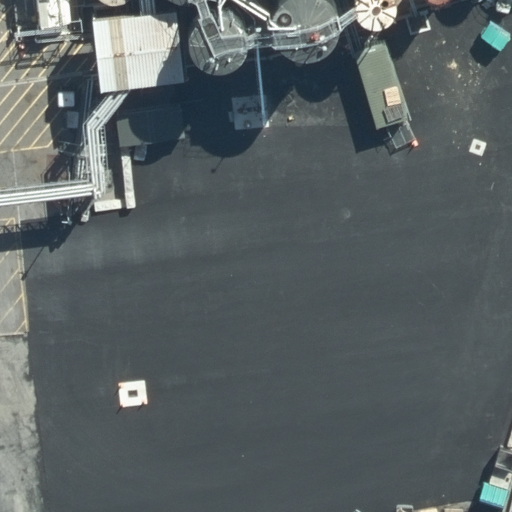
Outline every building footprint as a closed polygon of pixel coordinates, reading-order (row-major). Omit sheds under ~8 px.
[(35,0),(38,33),(74,30),(70,0),(35,0)] [(275,21),(275,27),(276,30),(276,33),(277,36),(278,39),(280,41),(281,44),(283,46),(285,48),(287,50),(290,52),(292,54),(295,55),(298,56),(300,57),(303,58),(306,58),(309,58),(312,58),(315,58),(318,57),(321,56),(323,55),(326,54),(328,52),(331,50),(333,48),(335,46),(337,44),(338,41),(340,39),(341,36),(342,33),(342,30),(343,27),(343,24),(343,21),(342,18),(342,15),(341,13),(340,10),(338,7),(337,5),(335,2),(333,0),(332,0),(285,0),(283,3),(281,5),(280,7),(278,10),(277,13),(276,16),(276,18),(275,21)] [(180,8),(95,16),(101,88),(187,80),(180,8)] [(192,43),(193,46),(193,48),(194,51),(195,53),(196,55),(198,57),(199,59),(201,61),(203,63),(205,65),(207,66),(209,67),(211,68),(214,69),(216,70),(219,70),(221,70),(224,70),(227,70),(229,69),(231,68),(234,67),(236,66),(238,65),(240,63),(242,62),(244,60),(246,58),(247,56),(248,53),(249,51),(250,49),(250,46),(251,44),(251,41),(251,38),(251,36),(250,33),(249,31),(248,29),(247,26),(246,24),(244,22),(243,20),(241,19),(239,17),(236,16),(234,14),(232,14),(229,13),(227,12),(224,12),(222,12),(219,12),(217,12),(214,13),(212,13),(209,14),(207,15),(205,17),(203,18),(201,20),(199,22),(198,24),(196,26),(195,28),(194,31),(193,33),(193,36),(193,38),(192,41),(192,43)] [(180,106),(119,111),(122,153),(183,148),(180,106)] [(303,206),(306,198),(308,190),(308,181),(308,173),(307,164),(304,157),(301,149),(297,141),(291,135),(285,130),(277,124),(270,121),(262,119),(253,117),(245,117),(236,117),(228,119),(220,122),(213,126),(206,131),(200,137),(195,144),(191,152),(187,159),(186,168),(184,176),(185,185),(186,193),(188,201),(192,208),(197,216),(202,222),(209,228),(215,233),(223,236),(231,239),(240,240),(248,240),(257,240),(264,238),(273,235),(281,231),(287,226),(293,220),(298,213),(303,206)] [(118,216),(85,213),(67,376),(99,380),(118,216)] [(261,410),(264,402),(265,393),(265,384),(263,375),(260,367),(257,358),(251,350),(246,344),(239,338),(232,334),(224,329),(216,326),(207,325),(198,325),(189,325),(180,327),(172,331),(164,334),(157,340),(150,346),(144,353),(140,361),(137,369),(134,378),(133,387),(133,396),(135,405),(138,414),(141,422),(147,429),(152,436),(159,441),(167,447),(174,450),(183,454),(191,455),(200,456),(209,455),(218,453),(226,450),(234,445),(241,440),(248,433),(254,426),(258,419),(261,410)] [(495,456),(471,445),(446,454),(435,478),(444,503),(463,511),(474,511),(493,505),(504,480),(495,456)] [(109,511),(108,511),(101,507),(93,502),(84,499),(75,497),(66,497),(56,498),(47,500),(38,504),(30,508),(24,511),(109,511)]
